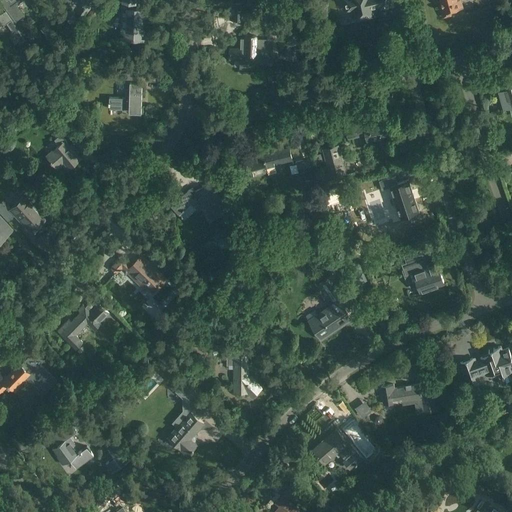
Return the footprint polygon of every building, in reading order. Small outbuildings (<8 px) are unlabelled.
[(16,5),(22,0),(9,0),(9,1),(8,0),(3,4),(15,21),(23,15),(16,5)] [(81,14),(84,16),(96,0),(85,0),(82,5),(86,8),(81,14)] [(363,13),(364,17),(373,15),(371,6),(375,5),(375,6),(380,5),(380,7),(393,4),(391,0),(344,0),(347,10),(354,8),(355,14),(363,13)] [(439,0),(441,4),(439,5),(441,15),(450,13),(449,11),(461,8),(459,0),(439,0)] [(122,1),(122,7),(121,14),(127,14),(127,8),(137,8),(137,1),(122,1)] [(230,2),(230,20),(245,20),(245,2),(230,2)] [(100,6),(96,3),(90,11),(95,14),(100,6)] [(127,8),(127,14),(126,28),(124,28),(124,39),(143,39),(144,29),(142,29),(143,15),(144,15),(145,8),(137,8),(127,8)] [(0,27),(6,23),(12,31),(12,32),(18,28),(5,11),(0,14),(0,13),(0,27)] [(76,17),(69,22),(73,27),(80,22),(76,17)] [(40,29),(46,36),(52,31),(47,24),(40,29)] [(241,49),(230,49),(229,59),(240,59),(240,68),(256,68),(256,64),(273,64),(273,39),(256,39),(256,36),(245,36),(245,38),(241,38),(241,49)] [(298,48),(285,48),(285,59),(298,59),(298,48)] [(127,72),(117,72),(117,82),(126,82),(125,98),(124,98),(124,97),(110,97),(110,104),(110,107),(124,108),(130,108),(130,111),(139,111),(141,111),(143,81),(139,81),(140,72),(138,71),(134,70),(133,72),(127,72)] [(511,83),(511,84),(511,86),(498,90),(504,108),(511,106),(511,83)] [(363,122),(345,127),(348,137),(365,133),(367,140),(390,134),(386,120),(364,126),(363,122)] [(53,150),(47,155),(51,160),(50,161),(52,163),(53,162),(57,167),(64,161),(70,168),(80,159),(65,142),(67,141),(61,134),(55,139),(60,144),(53,150)] [(330,178),(341,175),(344,174),(344,175),(346,174),(338,145),(322,149),(330,178)] [(256,158),(247,160),(251,174),(267,170),(266,166),(292,159),(289,147),(255,156),(256,158)] [(321,154),(313,156),(315,163),(319,162),(323,161),(321,154)] [(310,158),(296,161),(299,173),(314,170),(310,158)] [(190,189),(173,204),(180,213),(192,202),(194,203),(201,199),(212,217),(212,218),(217,215),(219,217),(226,213),(218,199),(219,199),(210,182),(197,189),(195,187),(191,189),(190,189)] [(401,184),(392,187),(396,197),(398,196),(403,210),(417,206),(411,188),(404,191),(401,184)] [(2,199),(0,201),(0,211),(9,220),(15,214),(30,229),(44,217),(28,201),(24,205),(20,200),(11,208),(2,199)] [(192,211),(180,220),(184,226),(196,217),(192,211)] [(0,239),(6,234),(3,231),(9,226),(1,218),(0,219),(0,218),(0,239)] [(123,255),(112,266),(118,271),(123,266),(134,277),(137,273),(153,289),(152,290),(152,291),(165,278),(141,255),(138,259),(135,263),(133,262),(132,264),(128,260),(123,255)] [(421,260),(411,264),(414,274),(424,270),(429,284),(436,282),(436,283),(443,281),(436,261),(431,263),(432,265),(424,267),(421,260)] [(354,282),(365,277),(359,261),(347,266),(354,282)] [(339,300),(347,311),(359,303),(344,280),(337,285),(330,274),(320,282),(334,303),(339,300)] [(134,288),(124,278),(114,287),(120,293),(126,288),(130,292),(134,288)] [(237,292),(241,289),(235,282),(231,285),(237,292)] [(182,292),(176,298),(183,306),(189,300),(182,292)] [(309,321),(305,316),(304,314),(303,314),(321,339),(352,318),(347,311),(339,300),(334,303),(318,314),(309,321)] [(68,319),(58,330),(76,348),(82,341),(75,334),(87,322),(95,328),(101,322),(100,321),(109,312),(98,301),(91,308),(88,304),(85,307),(82,304),(78,309),(81,311),(71,321),(68,319)] [(141,315),(158,330),(166,322),(149,306),(141,315)] [(511,378),(510,372),(511,371),(511,368),(509,360),(511,359),(511,356),(509,346),(502,349),(500,345),(488,350),(489,353),(485,355),(486,356),(479,358),(480,360),(476,361),(474,362),(473,358),(459,362),(469,390),(482,385),(479,376),(482,375),(485,374),(486,376),(496,372),(499,371),(503,383),(511,379),(511,378)] [(20,383),(24,379),(27,381),(42,395),(57,380),(39,364),(44,359),(35,351),(21,365),(20,363),(6,377),(5,376),(0,380),(0,392),(1,393),(8,385),(15,392),(22,385),(20,383)] [(233,351),(233,365),(233,392),(247,392),(251,396),(261,386),(250,375),(249,376),(246,373),(247,351),(233,351)] [(187,362),(180,367),(177,369),(182,376),(192,368),(187,362)] [(392,385),(380,387),(383,404),(391,402),(391,399),(400,397),(401,401),(422,398),(424,412),(435,410),(430,374),(418,376),(419,384),(393,388),(392,385)] [(177,426),(168,437),(188,455),(191,451),(192,451),(193,449),(197,445),(193,441),(194,440),(194,436),(193,435),(204,423),(197,416),(209,403),(198,393),(197,394),(184,382),(174,393),(181,400),(182,411),(172,422),(177,426)] [(0,400),(0,401),(8,394),(5,391),(0,395),(0,400)] [(70,422),(53,435),(59,443),(54,447),(59,455),(58,456),(63,464),(70,459),(76,467),(94,454),(88,446),(79,452),(74,445),(75,444),(69,436),(76,431),(70,422)] [(336,429),(313,449),(324,462),(335,453),(337,456),(341,453),(352,466),(362,457),(350,444),(363,433),(354,423),(340,434),(336,429)] [(114,457),(106,463),(112,472),(130,460),(117,442),(108,449),(114,457)] [(322,494),(331,486),(326,480),(317,488),(322,494)] [(298,511),(297,510),(296,510),(294,508),(299,502),(289,493),(284,499),(283,498),(276,506),(281,511),(279,511),(298,511)]
